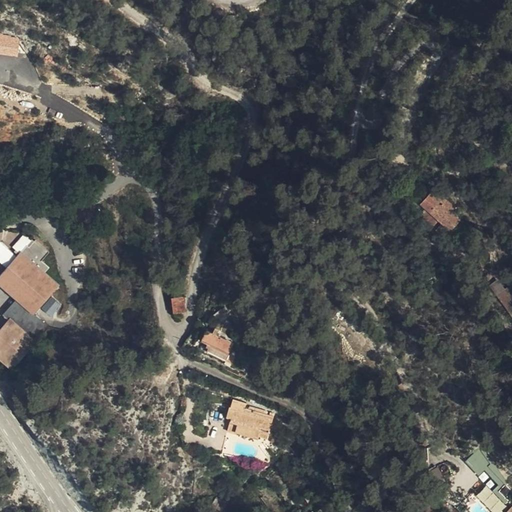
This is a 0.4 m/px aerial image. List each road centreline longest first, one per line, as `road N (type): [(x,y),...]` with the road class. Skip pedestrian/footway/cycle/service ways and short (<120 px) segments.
road 1 (unclassified): [(0,218),(79,209),(126,177),(142,178),(154,195),(160,312),(169,327),(188,325),(255,129),(246,106),(206,75),(180,39),(113,0)]
road 2 (tertiary): [(68,511),(0,410)]
